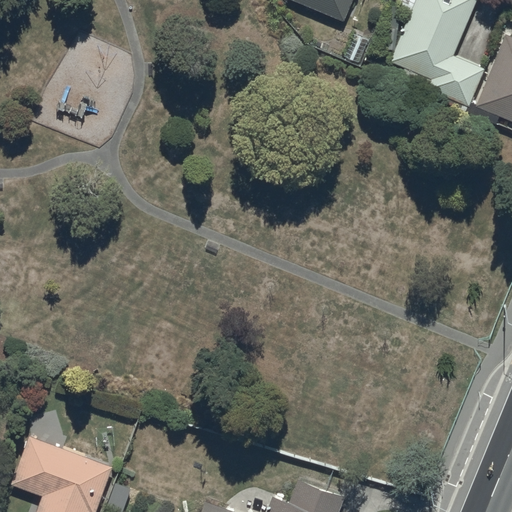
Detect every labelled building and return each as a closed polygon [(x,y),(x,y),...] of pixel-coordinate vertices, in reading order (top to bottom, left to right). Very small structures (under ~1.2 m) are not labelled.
[(304,0),(343,15),(349,0),(304,0)] [(452,50),(471,0),(411,0),(389,55),(404,62),(398,78),(466,105),(483,62),(452,50)] [(511,30),(504,28),(474,101),(511,116),(511,30)] [(29,428),(10,477),(43,489),(34,511),(91,511),(93,508),(99,511),(113,473),(109,471),(112,461),(64,443),(66,436),(55,410),(28,416),(31,429),(29,428)] [(335,511),(344,490),(297,473),(289,497),(272,491),(264,511),(248,511),(204,496),(197,511),(335,511)]
